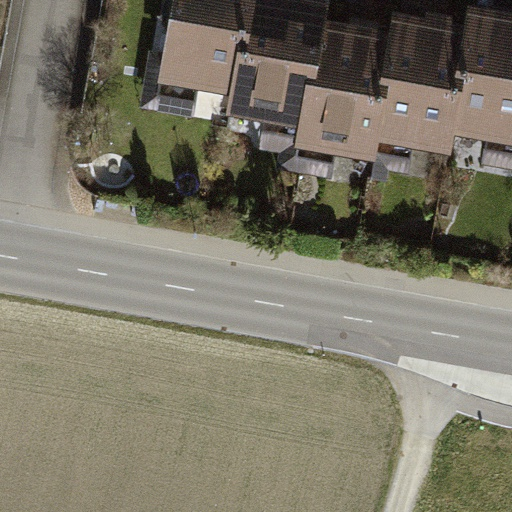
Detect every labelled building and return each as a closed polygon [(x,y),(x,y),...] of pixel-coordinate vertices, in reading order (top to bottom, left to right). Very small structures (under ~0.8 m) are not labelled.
[(257,0),(178,0),(161,101),(237,114),(256,5),(257,0)] [(333,18),(256,5),(237,114),(233,135),(310,149),(329,41),(333,18)] [(511,26),(484,22),(481,40),(462,151),(511,159),(511,26)] [(481,40),(407,27),(403,53),(383,164),(457,177),(462,151),(481,40)] [(403,53),(329,41),(310,149),(306,173),(380,185),(383,164),(403,53)]
